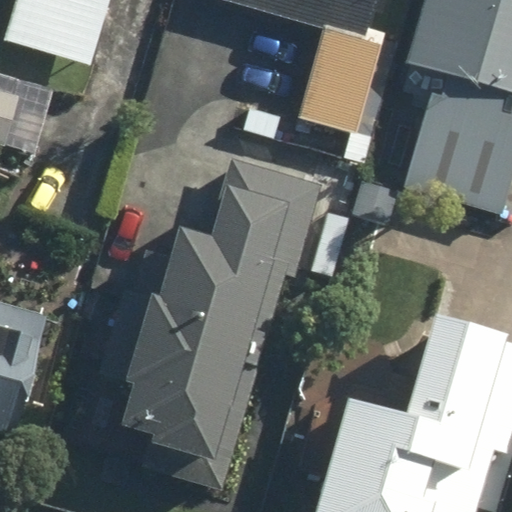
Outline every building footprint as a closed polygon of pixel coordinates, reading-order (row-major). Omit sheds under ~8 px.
[(100,72),(121,0),(19,0),(6,43),(100,72)] [(248,0),(330,26),(303,118),(359,135),(387,38),(374,35),(384,0),(248,0)] [(511,0),(431,0),(413,68),(437,74),(405,186),(511,216),(511,0)] [(58,88),(0,72),(0,146),(39,157),(58,88)] [(113,379),(138,384),(131,413),(112,408),(101,460),(238,489),(270,335),(281,337),(294,277),(306,280),(327,178),(233,159),(218,232),(186,225),(178,262),(140,254),(113,379)] [(0,439),(8,442),(53,314),(0,295),(0,439)] [(359,388),(317,511),(486,511),(511,428),(511,355),(465,341),(452,384),(405,369),(396,399),(359,388)]
